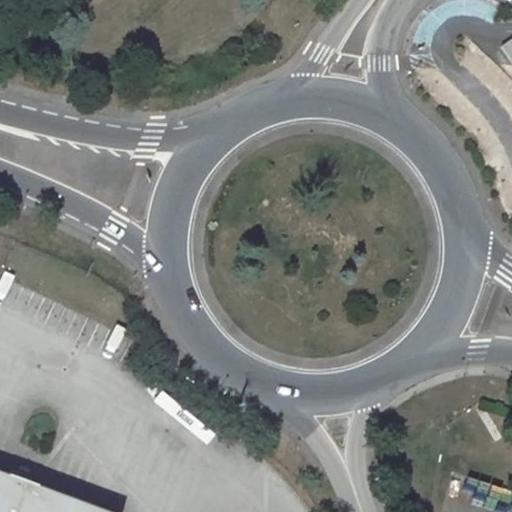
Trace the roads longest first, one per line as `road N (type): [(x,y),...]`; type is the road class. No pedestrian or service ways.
road 1 (primary): [(210,133),(100,134),(0,110)]
road 2 (primary): [(0,172),(94,214),(166,261)]
road 3 (primary): [(465,239),(440,164),(385,113)]
road 4 (primary): [(166,261),(177,305),(201,343),(253,379)]
road 5 (unclassified): [(253,379),(300,419),(353,487)]
road 6 (primary): [(406,362),(449,311),(465,239)]
road 7 (primary): [(210,133),(173,199),(166,261)]
road 8 (unclassified): [(360,0),(306,74),(272,101)]
road 9 (primary): [(253,379),(299,393),(373,381)]
